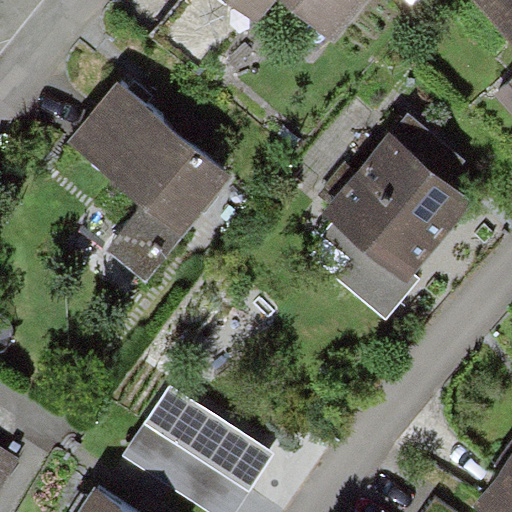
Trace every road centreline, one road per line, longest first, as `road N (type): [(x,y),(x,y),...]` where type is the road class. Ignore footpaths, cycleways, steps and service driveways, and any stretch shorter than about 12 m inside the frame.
road 1 (residential): [(511,263),(347,445),(311,511)]
road 2 (residential): [(0,104),(85,0)]
